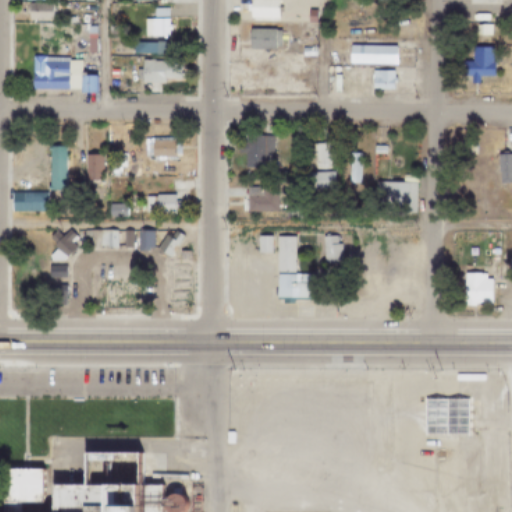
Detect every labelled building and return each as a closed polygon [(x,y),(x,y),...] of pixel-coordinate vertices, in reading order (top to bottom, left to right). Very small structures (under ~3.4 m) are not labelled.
[(82,0),(94,0),(94,8),(82,8),(82,0)] [(246,17),(246,12),(235,12),(235,0),(276,0),(276,17),(246,17)] [(26,20),(26,3),(48,3),(48,21),(26,20)] [(142,18),(151,18),(151,8),(158,8),(158,18),(166,18),(166,25),(168,25),(168,31),(166,31),(166,38),(142,38),(142,18)] [(489,24),(489,35),(472,36),(472,24),(489,24)] [(84,52),(84,26),(93,26),(93,52),(84,52)] [(272,47),(272,49),(246,49),(246,29),(272,29),(272,30),(277,30),(277,47),(272,47)] [(133,53),(133,43),(152,43),(152,41),(167,41),(167,44),(167,53),(133,53)] [(393,46),(393,62),(347,62),(347,46),(393,46)] [(471,47),(489,48),(489,63),(471,63),(471,47)] [(43,59),(67,59),(78,60),(78,75),(93,75),(93,92),(77,92),(77,89),(65,89),(29,89),(29,59),(29,56),(43,56),(43,59)] [(139,70),(139,60),(178,60),(178,83),(161,83),(161,85),(139,85),(139,79),(134,79),(134,70),(139,70)] [(369,70),(390,70),(390,89),(369,89),(369,70)] [(242,141),(242,135),(270,135),(270,168),(242,168),(242,153),(234,153),(234,141),(242,141)] [(474,157),(456,157),(456,139),(474,139),(474,157)] [(149,140),(172,140),(172,158),(149,158),(149,140)] [(303,143),(331,143),(331,187),(303,187),(303,143)] [(46,146),(62,146),(62,189),(46,189),(46,146)] [(346,152),(358,152),(358,183),(346,183),(346,152)] [(495,154),(511,153),(511,182),(495,182),(495,154)] [(82,155),(99,155),(99,179),(83,179),(82,155)] [(371,181),(411,182),(411,213),(371,213),(371,181)] [(275,214),(259,214),(259,212),(243,212),(243,196),(259,196),(259,187),(275,187),(275,214)] [(43,192),(43,211),(9,211),(9,192),(43,192)] [(142,196),(153,196),(153,194),(172,194),(172,201),(177,201),(177,209),(172,209),(172,214),(153,214),(142,214),(142,196)] [(105,204),(123,204),(123,216),(105,216),(105,204)] [(282,207),(293,207),(293,217),(282,217),(282,207)] [(51,244),(45,238),(55,228),(61,234),(66,230),(72,236),(66,242),(71,247),(53,266),(45,258),(53,250),(49,246),(51,244)] [(187,240),(180,250),(174,246),(168,256),(154,248),(162,235),(167,238),(173,229),(187,240)] [(79,230),(91,230),(90,248),(79,247),(79,230)] [(95,230),(113,230),(113,247),(95,247),(95,230)] [(117,230),(128,231),(128,248),(117,248),(117,230)] [(133,231),(150,231),(150,248),(133,248),(133,231)] [(255,236),(268,236),(268,252),(255,252),(255,236)] [(272,237),(291,237),(291,272),(272,272),(272,237)] [(339,263),(325,263),(325,262),(319,262),(319,237),(333,237),(333,244),(339,244),(339,263)] [(185,261),(185,271),(169,271),(169,258),(177,258),(177,252),(186,251),(186,261),(185,261)] [(63,282),(45,281),(45,269),(63,270),(63,282)] [(489,279),(490,295),(482,295),(482,300),(461,300),(461,273),(483,273),(483,279),(489,279)] [(273,297),(273,274),(309,274),(308,297),(273,297)] [(60,298),(60,308),(51,308),(51,298),(45,298),(45,285),(64,285),(63,298),(60,298)] [(185,299),(185,308),(174,308),(174,298),(169,298),(169,285),(189,285),(188,299),(185,299)] [(225,431),(233,431),(233,442),(225,442),(225,431)] [(52,511),(52,483),(83,483),(83,451),(138,451),(138,483),(161,483),(161,511),(52,511)] [(42,468),(42,502),(3,502),(3,468),(42,468)] [(169,511),(166,508),(165,504),(166,500),(169,496),(173,494),(178,494),(182,496),(185,499),(186,503),(186,507),(184,511),(182,511),(169,511)]
